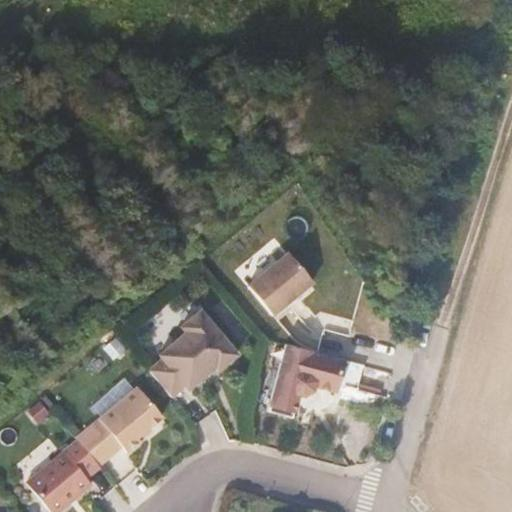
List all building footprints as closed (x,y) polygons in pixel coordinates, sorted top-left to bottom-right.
[(308,293),(286,261),(244,291),(266,323),(308,293)] [(217,369),(237,354),(199,309),(179,324),(184,330),(157,353),(161,357),(148,368),(169,394),(183,383),(187,388),(208,371),(204,366),(211,361),(215,365),(217,369)] [(359,371),(337,365),(278,351),(262,416),(287,423),(292,399),(298,401),(307,397),(308,391),(330,397),(332,388),(352,394),(359,371)] [(208,371),(215,365),(211,361),(204,366),(208,371)] [(139,439),(137,437),(148,427),(163,416),(138,386),(77,437),(99,463),(122,445),(127,451),(140,441),(139,439)] [(139,439),(151,430),(148,427),(137,437),(139,439)] [(55,511),(57,511),(93,481),(65,448),(28,479),(55,511)]
